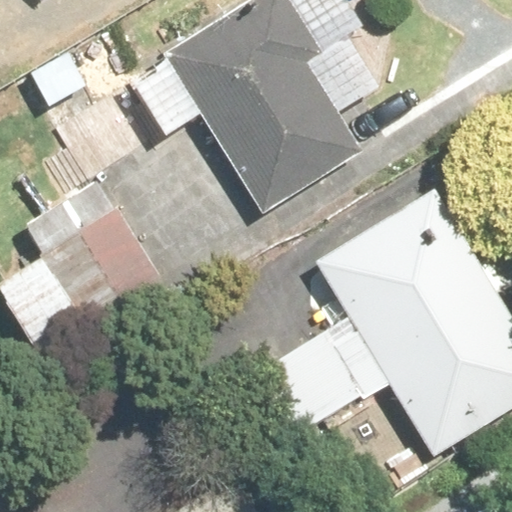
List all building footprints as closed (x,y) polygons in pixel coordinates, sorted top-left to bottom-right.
[(148,138),(185,116),(246,215),(362,143),(332,95),(353,82),(325,38),(350,23),(335,0),(238,0),(154,52),(111,79),(148,138)] [(13,74),(31,109),(77,85),(59,51),(13,74)] [(312,418),(373,381),(418,456),(511,400),(511,341),(420,187),(300,258),(334,315),(273,352),(312,418)] [(12,226),(28,254),(0,269),(0,323),(14,350),(146,277),(109,209),(73,229),(58,200),(12,226)] [(213,511),(197,486),(154,511),(213,511)]
